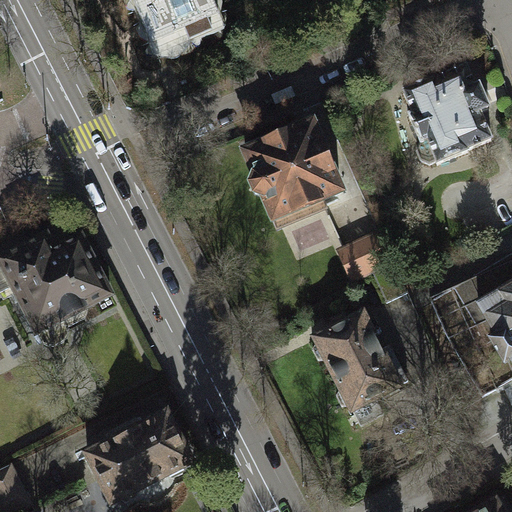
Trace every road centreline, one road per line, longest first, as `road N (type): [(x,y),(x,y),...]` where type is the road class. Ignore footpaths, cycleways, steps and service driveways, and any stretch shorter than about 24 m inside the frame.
road 1 (primary): [(112,184),(280,511)]
road 2 (residential): [(481,0),(159,138)]
road 3 (primary): [(18,0),(112,184)]
road 4 (secondary): [(391,511),(511,440)]
